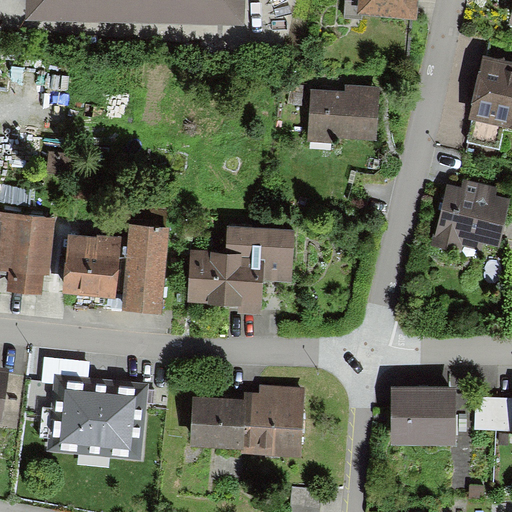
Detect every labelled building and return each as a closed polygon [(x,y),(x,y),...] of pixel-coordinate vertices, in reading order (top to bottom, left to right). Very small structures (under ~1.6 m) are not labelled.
[(244,0),(26,0),(26,16),(244,22),(244,0)] [(345,0),(344,20),(364,21),(365,17),(417,21),(418,0),(345,0)] [(511,62),(484,56),(469,120),(473,121),(468,142),(498,149),(503,128),(511,129),(511,62)] [(346,91),(310,89),(307,145),(332,146),(333,138),(377,140),(379,89),(346,87),(346,91)] [(72,146),(44,145),(44,164),(72,165),(72,146)] [(461,188),(447,184),(431,247),(462,255),(464,247),(484,252),(486,243),(498,246),(510,199),(496,196),(498,188),(463,179),(461,188)] [(47,266),(50,212),(0,209),(0,270),(7,271),(6,283),(36,285),(37,266),(47,266)] [(165,219),(126,216),(121,300),(159,302),(165,219)] [(290,221),(224,218),(223,238),(206,237),(205,258),(182,257),(181,300),(259,304),(260,273),(288,274),(290,221)] [(115,225),(65,223),(62,285),(113,286),(115,225)] [(52,370),(48,449),(135,455),(140,376),(52,370)] [(243,385),(190,384),(189,433),(239,434),(239,447),(299,447),(300,379),(243,379),(243,385)] [(392,389),(392,443),(456,442),(455,389),(392,389)] [(510,398),(474,398),(474,431),(509,432),(510,398)] [(481,482),(467,482),(467,494),(482,494),(481,482)] [(316,511),(317,486),(288,485),(286,511),(316,511)]
